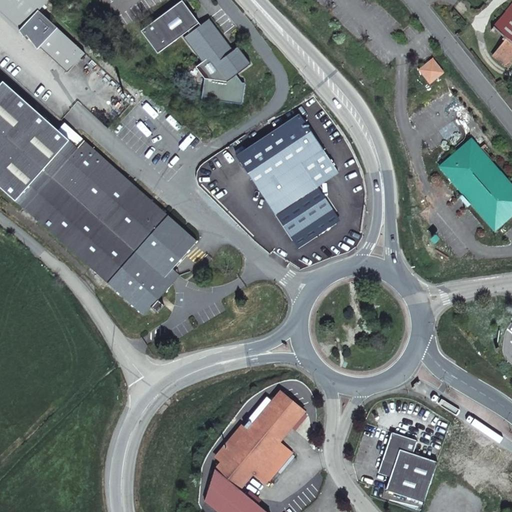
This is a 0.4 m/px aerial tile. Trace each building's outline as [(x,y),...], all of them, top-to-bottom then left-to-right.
[(68,71),(86,51),(39,9),(46,0),(0,0),(0,9),(20,28),(19,29),(24,35),(26,33),(68,71)] [(192,43),(201,56),(212,48),(227,39),(211,17),(202,24),(183,0),(182,0),(142,30),(159,52),(190,29),(192,31),(189,33),(195,41),(192,43)] [(511,1),(511,2),(493,24),(505,33),(511,39),(511,1)] [(195,41),(189,33),(186,36),(192,43),(195,41)] [(511,56),(511,39),(505,33),(489,51),(506,65),(511,56)] [(212,48),(201,56),(204,60),(197,64),(205,76),(204,96),(244,100),(248,79),(246,79),(238,72),(252,62),(240,45),(234,49),(227,39),(212,48)] [(98,53),(102,49),(104,47),(103,46),(97,40),(95,43),(91,47),(98,53)] [(441,73),(430,60),(419,68),(430,82),(441,73)] [(198,239),(86,139),(78,147),(3,81),(0,84),(0,185),(66,244),(145,314),(152,305),(159,311),(165,303),(160,298),(174,283),(166,275),(173,267),(198,239)] [(237,154),(260,189),(264,186),(270,196),(274,197),(273,203),(286,205),(319,184),(303,160),(324,146),(301,112),(268,134),(237,154)] [(468,140),(448,157),(477,192),(501,221),(511,212),(511,184),(498,168),(475,139),(471,143),(468,140)] [(477,192),(448,157),(440,164),(466,196),(492,229),(501,221),(477,192)] [(264,186),(260,189),(272,206),(273,203),(274,197),(270,196),(264,186)] [(273,203),(272,206),(276,212),(286,205),(273,203)] [(182,274),(173,267),(166,275),(174,283),(182,274)] [(204,498),(220,511),(269,511),(240,486),(253,471),(264,481),(269,475),(273,479),(295,453),(279,440),(305,409),(280,389),(248,428),(242,423),(216,453),(221,459),(214,466),(204,498)] [(393,430),(384,456),(396,460),(392,474),(388,487),(425,500),(438,459),(413,451),(417,439),(393,430)] [(396,460),(384,456),(379,470),(392,474),(396,460)]
